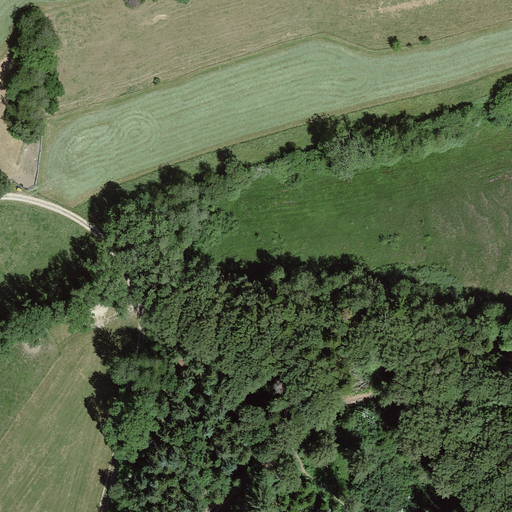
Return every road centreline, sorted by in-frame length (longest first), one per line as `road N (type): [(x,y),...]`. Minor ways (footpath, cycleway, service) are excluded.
road 1 (track): [(0,197),(45,204),(94,230),(138,295),(143,321),(98,511)]
road 2 (track): [(511,396),(352,401),(313,418),(292,446),(212,511)]
